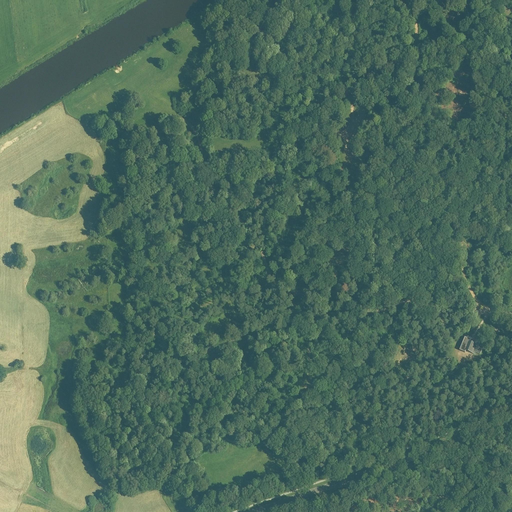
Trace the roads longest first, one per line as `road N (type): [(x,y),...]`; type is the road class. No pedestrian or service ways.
road 1 (track): [(182,120),(192,129),(206,188),(252,230),(271,279),(325,285),(370,314),(408,301),(511,313)]
road 2 (track): [(375,118),(412,113),(457,141),(473,133),(492,98),(507,9)]
road 3 (track): [(457,141),(471,289),(491,312)]
road 4 (tertiary): [(253,511),(392,464)]
road 5 (tertiary): [(392,464),(511,423)]
road 6 (track): [(427,121),(417,82),(415,0)]
